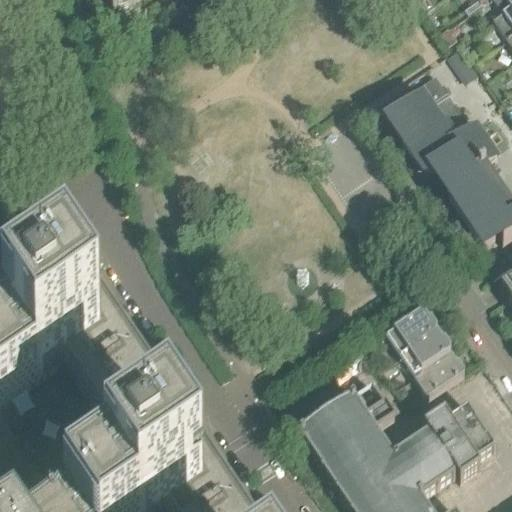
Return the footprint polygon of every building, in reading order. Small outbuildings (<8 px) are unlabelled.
[(106,0),(112,14),(112,16),(156,0),(106,0)] [(471,0),(477,8),(479,11),(489,4),(488,3),(492,0),(471,0)] [(501,22),(511,13),(511,0),(492,0),(488,3),(489,4),(501,22)] [(489,4),(479,11),(477,8),(463,18),(467,23),(480,13),(491,29),(501,22),(489,4)] [(504,47),(511,41),(511,13),(501,22),(491,29),(504,47)] [(511,219),(482,176),(495,167),(476,138),(471,140),(434,85),(415,98),(414,97),(411,99),(411,100),(392,113),(392,112),(391,112),(398,123),(391,128),(390,128),(389,129),(426,183),(425,188),(431,197),(445,187),(450,195),(447,198),(446,200),(483,253),(498,243),(503,250),(500,252),(501,254),(511,246),(511,219)] [(241,511),(242,511),(241,511),(234,511),(231,506),(235,503),(207,460),(202,464),(198,457),(202,454),(139,360),(135,363),(128,354),(133,351),(105,309),(100,312),(95,305),(100,302),(85,280),(65,294),(4,335),(1,338),(0,338),(0,412),(36,388),(64,369),(131,470),(106,487),(68,511),(241,511)] [(511,288),(500,297),(511,314),(511,288)] [(399,366),(435,341),(436,338),(430,330),(427,329),(422,321),(385,346),(399,366)] [(413,386),(449,362),(449,359),(444,350),(441,349),(435,341),(399,366),(389,373),(392,378),(398,374),(396,372),(401,369),(413,386)] [(378,353),(368,359),(373,366),(383,360),(378,353)] [(426,407),(463,383),(463,382),(463,379),(457,370),(454,369),(449,362),(413,386),(426,407)] [(292,423),(339,392),(333,381),(285,413),(292,423)] [(403,393),(394,399),(400,407),(405,404),(406,397),(403,393)] [(423,511),(420,507),(455,484),(459,490),(479,477),(475,470),(494,458),(485,444),(488,442),(487,441),(478,428),(476,430),(466,416),(447,429),(443,422),(437,427),(423,436),(427,442),(392,466),(376,441),(377,441),(376,440),(393,428),(371,395),(353,407),(352,406),(351,407),(351,406),(299,441),(299,442),(298,442),(298,443),(298,444),(300,446),(309,459),(310,462),(311,462),(320,475),(319,475),(321,478),(320,478),(322,481),(335,500),(334,500),(336,503),(337,503),(343,511),(423,511)]
